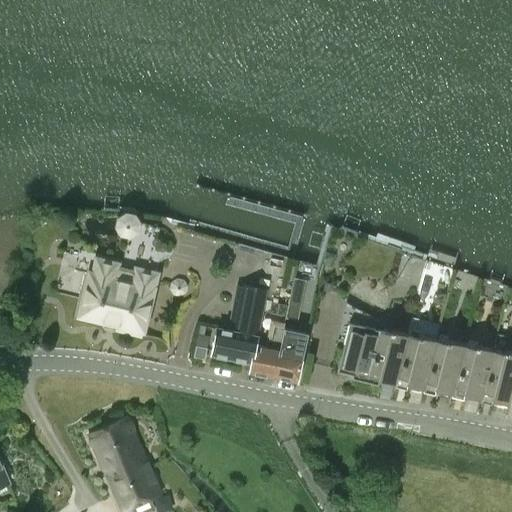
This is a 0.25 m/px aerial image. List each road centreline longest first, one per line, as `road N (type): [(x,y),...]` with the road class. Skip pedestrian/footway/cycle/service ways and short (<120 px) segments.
road 1 (tertiary): [(511,435),(125,361),(0,359)]
road 2 (unknown): [(18,358),(39,434),(94,511)]
